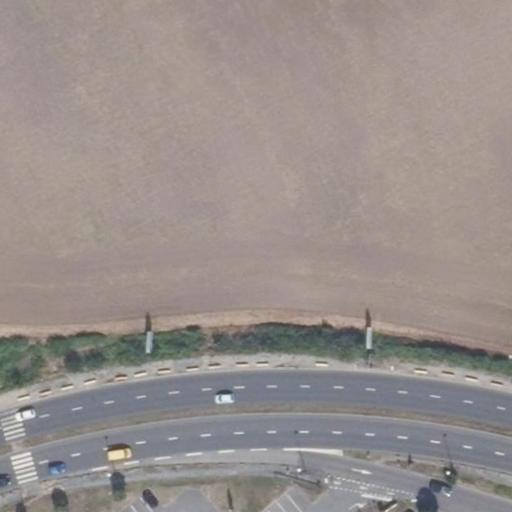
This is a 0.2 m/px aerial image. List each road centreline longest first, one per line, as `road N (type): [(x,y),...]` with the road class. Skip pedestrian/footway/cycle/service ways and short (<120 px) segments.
road 1 (primary): [(0,475),(75,454),(239,433),(369,434),(511,457)]
road 2 (primary): [(511,410),(370,389),(237,387),(107,402),(0,429)]
